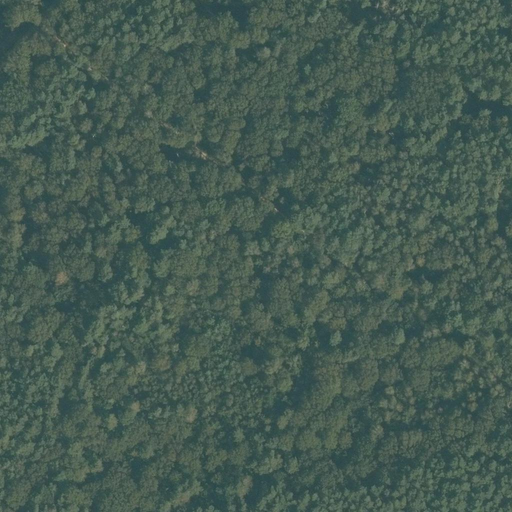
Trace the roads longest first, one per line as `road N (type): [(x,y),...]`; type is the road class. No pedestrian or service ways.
road 1 (track): [(511,397),(37,25)]
road 2 (track): [(134,0),(511,92)]
